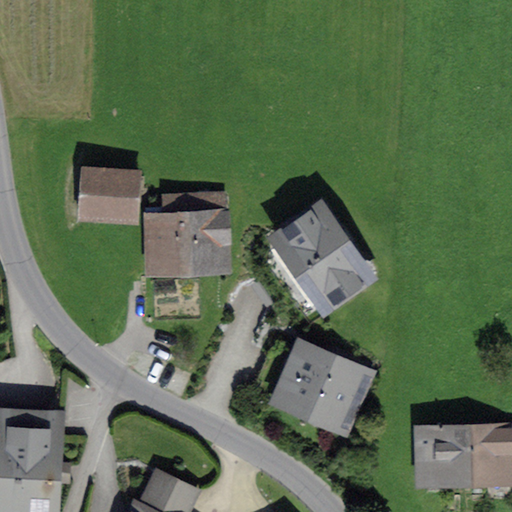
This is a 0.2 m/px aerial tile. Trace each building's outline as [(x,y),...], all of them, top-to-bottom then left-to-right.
[(85,217),(133,221),(137,170),(88,167),(85,217)] [(227,261),(225,194),(179,195),(181,262),(227,261)] [(181,262),(179,195),(164,196),(164,208),(146,209),(148,263),(181,262)] [(319,211),(282,237),(326,301),(364,274),(319,211)] [(258,390),(277,396),(289,354),(270,348),(258,390)] [(362,376),(303,350),(283,396),(342,422),(362,376)] [(53,464),(56,417),(1,413),(0,429),(0,511),(50,511),(52,478),(64,479),(65,465),(53,464)] [(439,424),(439,426),(421,427),(422,479),(448,478),(448,474),(511,473),(510,423),(439,424)] [(141,511),(138,511),(137,511),(181,511),(191,492),(159,477),(141,511)]
